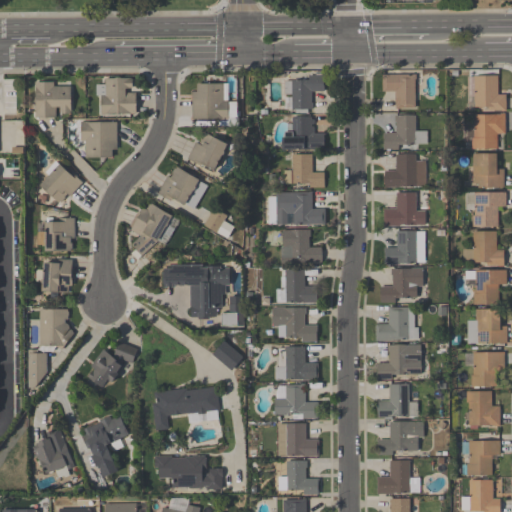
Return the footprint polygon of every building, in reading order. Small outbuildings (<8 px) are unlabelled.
[(395,109),(416,109),(416,76),(384,76),(384,92),(395,92),(395,109)] [(313,92),(324,92),(324,78),(285,79),(286,98),(292,97),(293,110),(313,109),(313,92)] [(505,111),(505,96),(497,96),(497,78),(474,78),(474,111),(505,111)] [(103,79),(104,86),(98,86),(98,115),(137,114),(136,79),(103,79)] [(35,118),(72,118),(72,83),(35,83),(35,118)] [(228,84),(192,84),(191,120),(237,121),(238,102),(227,101),(228,84)] [(505,115),(473,116),(473,125),(465,125),(465,140),(471,140),(471,151),(497,150),(497,137),(505,137),(505,115)] [(384,150),(427,149),(427,132),(416,133),(415,117),(394,117),(395,134),(383,135),(384,150)] [(325,151),(325,131),(314,131),(314,118),(293,118),(293,131),(283,131),(283,151),(325,151)] [(118,122),(80,122),(80,158),(118,158),(118,122)] [(197,137),(187,159),(216,172),(229,145),(208,135),(206,140),(197,137)] [(503,188),(503,165),(494,165),(494,154),(473,154),(473,188),(503,188)] [(384,188),(426,188),(425,155),(394,156),(395,171),(384,171),(384,188)] [(292,156),(292,186),(324,186),(324,175),(313,175),(313,156),(292,156)] [(83,183),(57,161),(37,185),(63,206),(83,183)] [(157,194),(195,212),(209,183),(171,165),(157,194)] [(496,228),(497,207),(506,207),(506,193),(466,192),(466,212),(474,212),(474,227),(496,228)] [(395,194),(395,207),(384,207),(384,227),(426,226),(426,212),(416,212),(416,193),(395,194)] [(326,226),(326,209),(313,209),(313,194),(271,195),(271,226),(326,226)] [(180,220),(146,201),(129,230),(137,235),(130,249),(147,258),(156,241),(166,246),(180,220)] [(230,215),(209,211),(205,230),(225,234),(230,215)] [(75,219),(39,219),(39,252),(75,252),(75,219)] [(282,264),(322,264),(322,249),(310,249),(310,231),(282,231),(282,264)] [(463,266),(504,266),(504,249),(495,249),(495,232),(473,231),(473,250),(464,250),(463,266)] [(417,232),(397,232),(397,248),(387,248),(387,265),(417,265),(417,232)] [(72,294),(72,260),(42,260),(41,294),(72,294)] [(231,287),(231,266),(163,265),(163,287),(191,287),(190,319),(216,320),(216,310),(222,310),(222,287),(231,287)] [(423,293),(423,269),(391,269),(391,288),(380,288),(380,303),(414,303),(414,293),(423,293)] [(497,292),(506,292),(506,270),(473,270),(473,304),(497,304),(497,292)] [(317,304),(317,286),(305,286),(305,272),(280,272),(280,304),(317,304)] [(376,341),(418,341),(418,308),(388,308),(388,325),(376,325),(376,341)] [(307,309),(273,309),(273,329),(283,329),(283,342),(318,342),(318,326),(306,326),(307,309)] [(507,345),(507,323),(499,323),(499,309),(477,309),(477,321),(467,321),(467,345),(507,345)] [(39,310),(39,347),(70,347),(70,310),(39,310)] [(239,315),(222,315),(222,326),(239,326),(239,315)] [(241,356),(224,341),(212,356),(229,370),(241,356)] [(123,362),(132,366),(139,351),(119,342),(113,357),(100,351),(85,383),(109,393),(123,362)] [(422,346),(388,346),(388,364),(376,365),(377,378),(422,378),(422,346)] [(318,381),(318,361),(306,361),(306,348),(277,348),(277,381),(318,381)] [(472,368),(472,387),(494,387),(494,372),(504,372),(504,352),(466,352),(466,368),(472,368)] [(28,354),(28,387),(45,387),(45,354),(28,354)] [(307,403),(307,385),(283,385),(284,396),(274,396),(275,420),(318,419),(318,403),(307,403)] [(417,398),(409,398),(409,385),(389,385),(389,401),(377,401),(377,418),(417,418),(417,398)] [(158,431),(169,431),(168,418),(192,416),(192,422),(220,420),(217,388),(154,393),(158,431)] [(467,427),(500,426),(499,403),(490,403),(490,392),(467,392),(467,427)] [(81,429),(101,479),(119,472),(110,450),(121,446),(118,440),(128,437),(119,414),(81,429)] [(424,422),(387,422),(388,440),(378,440),(378,454),(417,453),(417,443),(424,443),(424,422)] [(277,424),(277,457),(318,457),(318,436),(308,436),(308,424),(277,424)] [(44,475),(55,471),(58,477),(76,470),(61,430),(31,441),(44,475)] [(463,476),(491,476),(491,462),(499,462),(499,442),(463,442),(463,476)] [(223,489),(223,468),(209,468),(209,457),(155,456),(155,478),(173,479),(173,489),(223,489)] [(319,495),(319,481),(309,481),(309,461),(288,462),(288,476),(279,476),(279,495),(319,495)] [(387,462),(388,474),(377,474),(378,495),(419,494),(419,478),(409,478),(409,461),(387,462)] [(500,511),(500,494),(491,494),(491,481),(465,481),(464,511),(500,511)] [(155,511),(198,511),(199,508),(190,507),(190,500),(170,498),(169,510),(156,508),(155,511)] [(377,511),(412,511),(412,499),(389,499),(389,511),(378,511),(377,511)] [(279,511),(308,511),(309,500),(280,500),(279,511)] [(136,511),(136,503),(102,504),(102,511),(136,511)]
